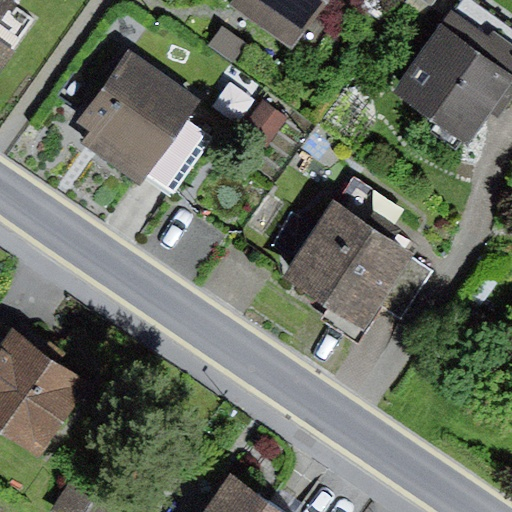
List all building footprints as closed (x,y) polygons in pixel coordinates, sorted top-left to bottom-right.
[(0,25),(18,0),(0,0),(0,72),(12,56),(0,47),(0,25)] [(332,0),(225,0),(296,51),(332,0)] [(224,26),(210,46),(237,65),(251,45),(224,26)] [(511,89),(511,79),(441,30),(394,98),(469,150),(511,89)] [(199,104),(129,55),(79,126),(91,135),(83,146),(141,187),(147,179),(187,121),(199,104)] [(289,118),(263,98),(238,129),(264,149),(289,118)] [(215,140),(187,121),(147,179),(175,198),(215,140)] [(391,200),(354,175),(284,279),(365,334),(383,308),(401,320),(432,274),(369,231),(391,200)] [(473,301),(454,332),(496,359),(511,335),(511,334),(480,314),(483,308),(473,301)] [(101,390),(22,335),(0,366),(0,420),(54,457),(101,390)] [(280,511),(234,479),(209,511),(280,511)] [(115,511),(72,484),(53,511),(115,511)]
